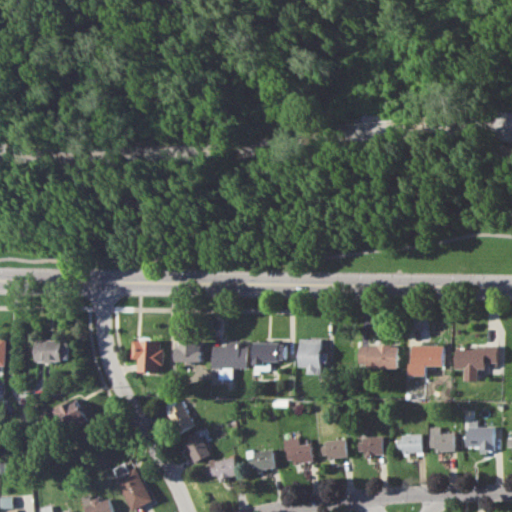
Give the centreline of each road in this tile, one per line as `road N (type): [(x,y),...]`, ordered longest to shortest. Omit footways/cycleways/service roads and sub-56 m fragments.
road 1 (residential): [(0,152),(223,149),(511,125)]
road 2 (tertiary): [(0,281),(511,285)]
road 3 (residential): [(245,511),(368,496),(511,494)]
road 4 (residential): [(188,511),(114,365),(104,282)]
